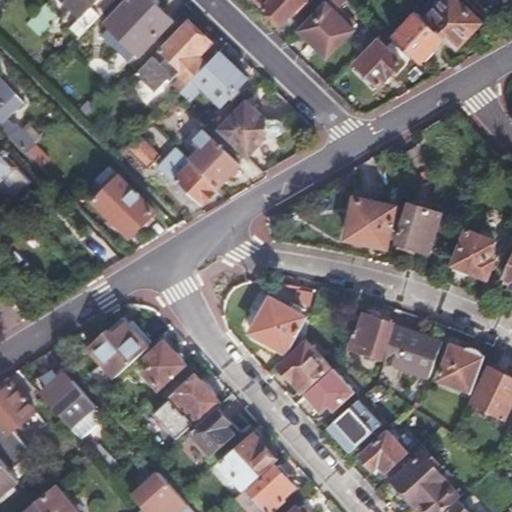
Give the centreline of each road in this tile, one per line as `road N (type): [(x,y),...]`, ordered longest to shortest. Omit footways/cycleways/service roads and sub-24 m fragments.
road 1 (residential): [(364,511),(198,325),(164,261)]
road 2 (residential): [(214,231),(238,254),(337,271),(511,329)]
road 3 (residential): [(208,0),(355,144)]
road 4 (residential): [(164,261),(0,358)]
road 5 (residential): [(355,144),(214,231)]
road 6 (residential): [(467,83),(355,144)]
